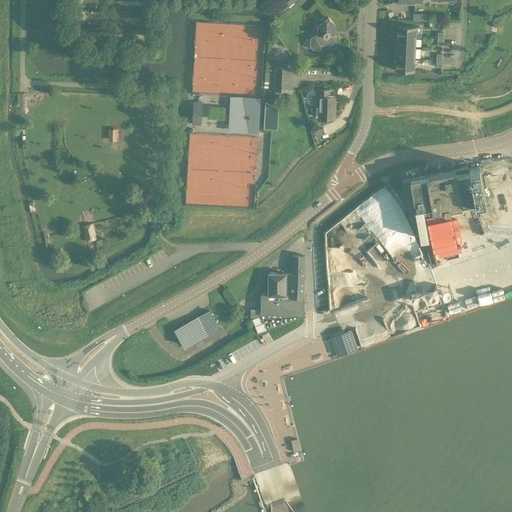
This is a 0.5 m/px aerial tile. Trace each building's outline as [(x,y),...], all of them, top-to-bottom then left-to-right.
[(314,34),(310,38),(310,45),(313,49),(319,49),(321,45),(329,45),(335,40),(336,36),(334,34),(332,34),(333,23),(327,16),(318,25),(319,26),(316,29),(316,32),(314,33),(314,34)] [(397,37),(416,38),(416,27),(397,26),(397,37)] [(396,48),(416,49),(416,38),(397,37),(396,48)] [(415,59),(416,49),(396,48),(396,59),(415,59)] [(415,70),(415,59),(396,59),(395,69),(415,70)] [(276,67),(275,83),(288,84),(288,67),(276,67)] [(334,118),(334,108),(334,105),(335,105),(335,97),(329,97),(329,90),(316,89),(316,97),(320,97),(319,117),(334,118)] [(258,131),(260,98),(242,97),(242,102),(233,101),(238,130),(247,130),(258,131)] [(202,102),(193,101),(191,124),(201,125),(202,102)] [(399,190),(400,199),(405,199),(407,209),(414,207),(420,237),(459,230),(454,204),(460,203),(460,204),(485,200),(485,199),(479,165),(467,167),(459,169),(425,175),(423,166),(400,170),(400,172),(403,185),(403,189),(399,190)] [(97,239),(93,222),(82,225),(85,242),(87,242),(96,240),(97,239)] [(262,293),(261,313),(303,314),(304,255),(291,255),(291,261),(279,261),(279,272),(268,272),(268,294),(262,293)] [(210,311),(176,330),(175,330),(184,345),(218,326),(215,320),(210,311)] [(334,335),(331,336),(336,350),(337,355),(358,348),(354,339),(354,336),(347,339),(344,331),(334,335)] [(207,374),(212,371),(217,368),(214,363),(204,368),(207,374)]
